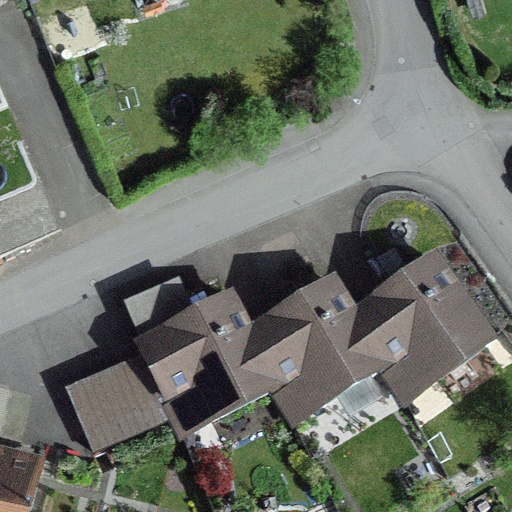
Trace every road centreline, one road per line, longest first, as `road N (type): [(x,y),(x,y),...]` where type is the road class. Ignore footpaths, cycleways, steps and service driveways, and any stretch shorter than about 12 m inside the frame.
road 1 (residential): [(0,302),(430,115)]
road 2 (residential): [(511,223),(430,115)]
road 3 (residential): [(430,115),(393,0)]
